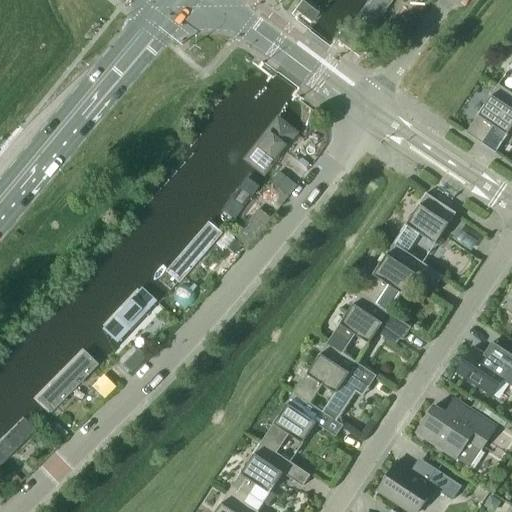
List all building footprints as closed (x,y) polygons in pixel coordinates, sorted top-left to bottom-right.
[(300,0),(293,10),(299,15),(309,23),(317,13),(300,0)] [(375,0),(350,31),(362,41),(394,0),(375,0)] [(379,34),(381,35),(388,41),(398,29),(391,23),(388,22),(379,34)] [(511,63),(498,84),(511,92),(511,63)] [(511,92),(498,84),(466,132),(496,152),(511,127),(511,92)] [(278,116),(243,161),(264,178),(299,133),(278,116)] [(269,181),(288,196),(296,185),(278,171),(269,181)] [(249,174),(220,212),(231,221),(261,182),(249,174)] [(423,262),(456,212),(427,193),(394,243),(423,262)] [(211,217),(155,280),(169,293),(225,229),(211,217)] [(242,246),(229,235),(226,232),(218,240),(222,244),(234,254),(242,246)] [(360,293),(390,312),(416,273),(435,286),(443,275),(423,262),(394,243),(360,293)] [(511,288),(501,305),(502,306),(502,305),(511,312),(511,288)] [(151,293),(109,338),(119,347),(161,302),(151,293)] [(357,362),(382,324),(403,338),(411,325),(390,312),(360,293),(327,342),(357,362)] [(294,392),(324,412),(349,373),(369,386),(377,375),(357,362),(327,342),(294,392)] [(98,343),(34,408),(46,420),(110,355),(98,343)] [(511,384),(511,354),(507,351),(499,363),(474,347),(457,372),(492,395),(503,379),(511,384)] [(135,349),(121,363),(128,370),(142,356),(135,349)] [(104,376),(92,387),(102,397),(113,385),(104,376)] [(261,442),(291,461),(316,423),(336,436),(344,425),(324,412),(294,392),(261,442)] [(484,406),(477,401),(474,406),(481,411),(484,406)] [(482,448),(497,427),(470,409),(461,423),(434,405),(417,432),(457,458),(469,439),(482,448)] [(29,416),(0,444),(0,464),(39,425),(29,416)] [(64,431),(56,423),(50,429),(58,437),(64,431)] [(228,492),(257,511),(283,473),(303,486),(310,475),(291,461),(261,442),(228,492)] [(452,500),(462,486),(436,468),(427,482),(397,462),(379,489),(413,511),(417,511),(434,487),(452,500)] [(21,481),(16,475),(10,480),(16,486),(21,481)] [(258,511),(257,511),(228,492),(214,511),(258,511)] [(491,495),(484,506),(494,511),(496,511),(502,502),(491,495)]
